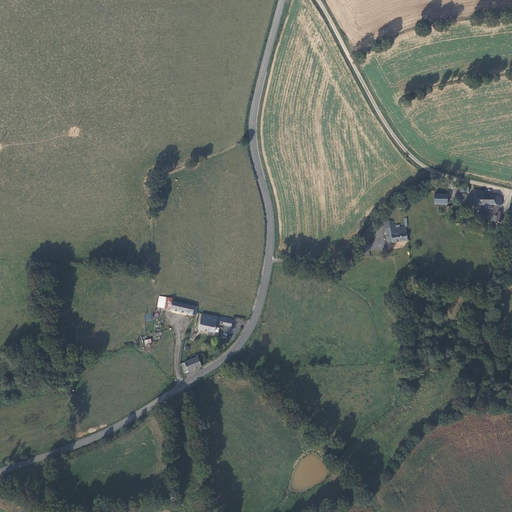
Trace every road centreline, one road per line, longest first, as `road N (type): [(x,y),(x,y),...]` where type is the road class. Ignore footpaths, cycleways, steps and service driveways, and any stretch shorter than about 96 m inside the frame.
road 1 (tertiary): [(0,471),(112,428),(243,341),(270,257),(252,134),(282,0)]
road 2 (unclassified): [(315,0),(401,147),(444,176),(511,192)]
